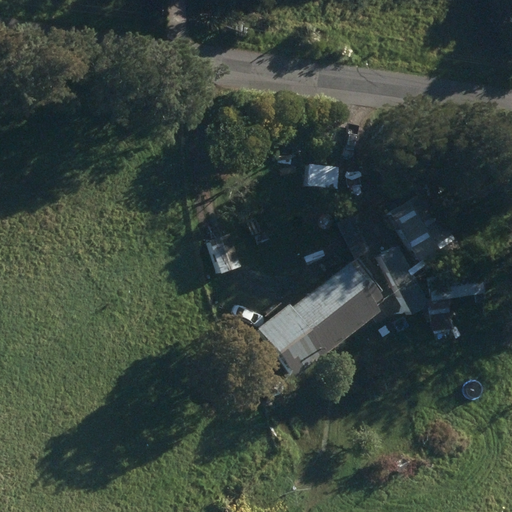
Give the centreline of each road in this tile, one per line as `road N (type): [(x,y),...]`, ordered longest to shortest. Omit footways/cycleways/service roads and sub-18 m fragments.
road 1 (track): [(366,70),(356,193),(342,246),(300,278),(254,284),(223,265),(207,232),(193,164),(184,0)]
road 2 (residential): [(511,90),(0,22)]
